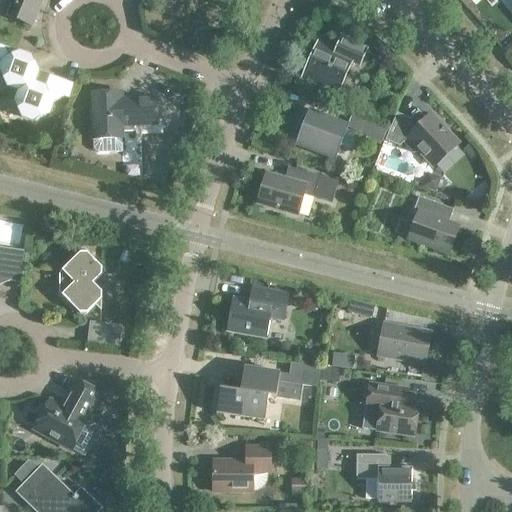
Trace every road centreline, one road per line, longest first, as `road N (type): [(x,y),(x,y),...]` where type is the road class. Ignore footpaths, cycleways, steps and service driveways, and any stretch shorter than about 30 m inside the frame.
road 1 (residential): [(169,378),(197,242),(243,89)]
road 2 (residential): [(511,242),(480,368),(470,463)]
road 3 (residential): [(511,137),(401,0)]
road 4 (residential): [(162,511),(169,378)]
road 5 (residential): [(243,89),(128,41)]
